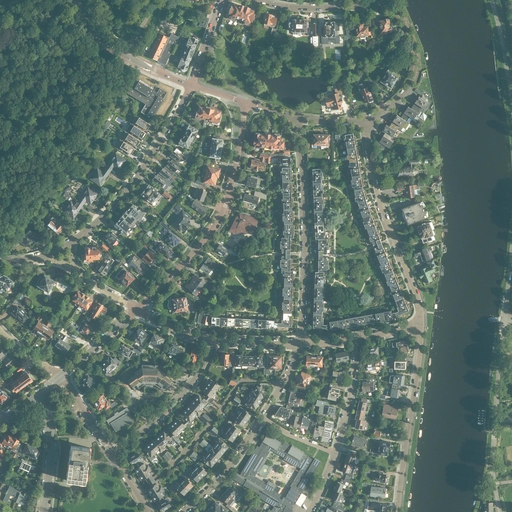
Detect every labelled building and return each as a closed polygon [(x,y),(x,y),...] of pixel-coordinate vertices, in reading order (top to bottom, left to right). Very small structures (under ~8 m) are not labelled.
[(229,13),(230,14),(229,17),(234,18),(235,16),(240,17),(243,7),(238,5),(238,6),(234,4),(233,7),(231,7),(229,13)] [(243,7),(240,17),(244,19),(243,22),(248,24),(249,21),(251,21),(254,15),(252,14),(253,11),(248,10),(249,9),(243,7)] [(197,15),(205,18),(208,12),(199,9),(197,15)] [(263,23),(264,23),(263,25),(269,26),(269,25),(273,26),(274,24),(275,24),(275,23),(276,18),(275,18),(275,16),(271,15),(270,15),(269,14),(268,14),(266,14),(264,13),(263,17),(265,18),(263,23)] [(293,29),(292,29),(292,32),(293,32),(307,33),(307,31),(309,32),(309,28),(307,27),(307,20),(306,20),(306,19),(303,19),(303,20),(297,20),(297,19),(295,19),(294,19),(294,20),(293,19),(293,23),(290,23),(289,24),(289,26),(290,28),(293,28),(293,29)] [(384,20),(379,21),(380,26),(378,26),(380,34),(386,33),(386,32),(393,31),(394,29),(394,27),(392,25),(390,26),(389,19),(384,20)] [(337,36),(337,34),(337,30),(339,30),(339,22),(335,22),(324,22),(324,28),(322,28),(322,33),(324,33),(324,36),(318,37),(318,46),(319,47),(322,47),(322,44),(328,44),(328,41),(335,41),(335,43),(340,43),(340,36),(337,36)] [(357,36),(360,36),(360,38),(366,37),(366,35),(369,35),(371,35),(372,38),(373,38),(371,31),(369,31),(368,26),(364,27),(363,23),(360,23),(359,22),(357,23),(356,23),(357,36)] [(160,31),(148,57),(157,61),(157,62),(158,61),(158,62),(159,62),(160,63),(161,63),(161,64),(164,65),(164,64),(166,65),(168,60),(171,54),(176,42),(177,40),(178,38),(178,37),(172,34),(172,35),(169,34),(168,38),(164,36),(165,34),(160,31)] [(176,42),(181,44),(183,45),(194,49),(196,44),(197,44),(198,40),(197,39),(198,39),(197,37),(195,37),(194,37),(194,38),(189,36),(188,40),(187,40),(186,43),(183,41),(182,41),(177,40),(176,42)] [(184,51),(181,58),(189,61),(192,53),(193,53),(194,51),(194,50),(194,49),(183,45),(181,50),(184,51)] [(188,66),(189,61),(181,58),(179,64),(177,67),(182,69),(181,70),(182,71),(184,72),(185,71),(186,70),(188,66)] [(390,68),(382,81),(392,87),(398,77),(392,73),(394,71),(390,68)] [(374,75),(370,78),(374,85),(378,82),(374,75)] [(135,79),(126,92),(145,104),(141,112),(148,116),(149,115),(153,117),(164,100),(163,99),(167,92),(160,88),(157,93),(153,91),(154,90),(139,81),(138,81),(135,79)] [(329,96),(325,98),(328,107),(332,106),(333,110),(342,107),(341,102),(343,102),(342,96),(340,96),(339,93),(338,92),(338,90),(341,90),(341,94),(344,93),(343,89),(341,82),(336,84),(337,88),(333,89),(334,94),(329,95),(329,96)] [(368,87),(361,89),(366,102),(369,101),(369,103),(373,101),(373,100),(368,87)] [(413,105),(420,110),(423,112),(429,103),(425,100),(427,98),(422,95),(421,98),(419,96),(415,102),(416,103),(414,105),(413,105)] [(404,112),(401,117),(410,123),(412,120),(416,123),(419,117),(416,115),(420,110),(413,105),(413,106),(414,106),(412,109),(408,106),(404,112)] [(201,118),(204,119),(203,127),(206,128),(206,121),(207,118),(210,107),(206,106),(206,107),(198,106),(197,111),(197,112),(196,112),(195,116),(196,116),(195,119),(200,120),(201,118)] [(210,107),(207,118),(206,121),(207,122),(208,118),(209,119),(209,120),(212,121),(212,123),(217,124),(218,122),(219,121),(220,120),(221,119),(219,118),(220,117),(219,116),(221,111),(213,109),(214,108),(210,107)] [(134,122),(132,124),(142,131),(144,128),(145,129),(149,124),(136,115),(132,121),(134,122)] [(394,121),(392,124),(398,128),(404,132),(410,123),(401,117),(397,115),(393,121),(394,121)] [(128,130),(127,132),(137,139),(138,136),(140,137),(144,132),(142,131),(132,124),(131,123),(127,129),(128,130)] [(383,131),(386,133),(392,137),(398,128),(392,124),(391,124),(392,124),(390,127),(387,125),(383,131)] [(186,130),(184,134),(195,141),(196,138),(194,137),(195,135),(195,134),(197,130),(188,125),(186,130)] [(123,138),(122,140),(132,147),(133,144),(135,145),(138,140),(137,139),(127,132),(125,131),(122,137),(123,138)] [(259,147),(264,147),(265,135),(259,135),(259,134),(258,133),(255,133),(254,134),(254,140),(253,145),(254,145),(254,147),(259,148),(259,147)] [(265,135),(264,147),(264,148),(272,148),(273,148),(273,136),(270,135),(270,133),(265,133),(265,135)] [(273,136),(273,148),(284,149),(285,145),(283,145),(284,141),(283,141),(283,139),(279,139),(279,136),(279,134),(274,133),(274,134),(273,134),(273,136)] [(322,145),(323,146),(324,146),(325,146),(326,145),(329,145),(329,135),(323,134),(323,133),(318,133),(318,134),(314,134),(314,137),(313,138),(313,139),(313,140),(314,140),(314,145),(322,145)] [(344,138),(344,139),(345,142),(356,140),(356,139),(355,137),(354,137),(353,133),(345,135),(346,138),(344,138)] [(380,141),(381,142),(378,146),(383,149),(385,145),(389,148),(393,142),(391,140),(392,137),(386,133),(384,136),(384,135),(380,141)] [(195,141),(184,134),(181,138),(178,143),(179,143),(178,144),(179,145),(181,146),(182,146),(182,145),(187,148),(190,144),(191,141),(194,143),(195,141)] [(200,145),(207,147),(221,149),(221,147),(222,144),(223,144),(223,142),(223,141),(222,141),(222,140),(219,139),(212,138),(212,139),(210,139),(209,143),(208,143),(205,142),(205,141),(202,140),(201,144),(200,145)] [(118,146),(116,149),(126,155),(128,152),(129,153),(133,148),(132,147),(122,140),(120,139),(116,145),(118,146)] [(356,140),(345,142),(345,145),(347,145),(348,149),(356,147),(355,144),(356,143),(356,141),(356,140)] [(203,150),(207,151),(210,151),(209,156),(215,157),(215,160),(219,160),(219,158),(220,158),(221,151),(221,149),(207,147),(200,145),(198,152),(203,152),(203,150)] [(347,152),(347,156),(358,154),(358,150),(356,150),(356,147),(348,149),(348,152),(347,152)] [(170,153),(171,153),(169,156),(173,158),(178,162),(181,158),(185,161),(187,158),(181,153),(181,152),(176,148),(174,152),(172,150),(170,153)] [(102,161),(100,164),(100,165),(105,168),(110,171),(113,167),(118,170),(125,160),(115,153),(107,165),(102,161)] [(250,168),(253,169),(256,169),(262,170),(264,162),(270,163),(270,158),(271,154),(271,153),(261,153),(261,154),(260,153),(259,158),(260,158),(260,160),(254,158),(254,160),(251,159),(251,161),(250,161),(250,162),(251,163),(250,168)] [(289,164),(289,158),(283,158),(283,156),(283,154),(277,154),(278,158),(278,160),(280,160),(280,164),(289,164)] [(358,154),(347,156),(348,159),(349,159),(350,162),(358,161),(358,158),(359,157),(358,155),(358,154)] [(167,163),(166,166),(171,170),(174,172),(178,168),(181,171),(184,168),(177,163),(178,162),(173,158),(170,162),(168,160),(167,162),(167,163)] [(398,169),(395,172),(398,175),(398,176),(415,175),(416,173),(417,172),(417,171),(418,171),(418,170),(417,170),(416,169),(415,169),(414,167),(413,167),(412,164),(421,164),(420,159),(409,160),(410,164),(410,167),(402,167),(398,168),(398,169)] [(349,166),(350,170),(361,168),(360,166),(360,164),(359,164),(358,161),(350,162),(350,166),(349,166)] [(216,164),(205,162),(204,166),(207,167),(205,174),(216,177),(217,177),(218,176),(219,171),(219,169),(215,168),(216,164)] [(158,173),(164,177),(167,180),(170,182),(173,177),(174,178),(177,175),(170,170),(171,170),(166,166),(163,169),(162,167),(159,170),(160,170),(158,173)] [(110,171),(105,168),(102,172),(97,169),(90,178),(100,186),(110,171)] [(350,170),(350,173),(352,173),(353,176),(361,175),(360,171),(361,171),(361,168),(350,170)] [(152,177),(153,178),(152,180),(161,187),(164,189),(167,185),(168,186),(171,183),(163,177),(164,177),(158,173),(156,176),(154,174),(152,177)] [(216,181),(215,180),(216,177),(205,174),(204,181),(197,179),(194,183),(201,185),(205,187),(206,183),(214,185),(214,183),(215,183),(216,181)] [(353,179),(352,180),(352,183),(363,181),(362,178),(361,178),(361,175),(353,176),(353,179)] [(252,176),(251,177),(251,178),(248,177),(248,178),(247,178),(247,180),(247,182),(246,182),(246,184),(246,185),(255,187),(256,184),(259,184),(260,178),(252,176)] [(363,181),(352,183),(353,187),(354,187),(355,191),(363,189),(362,185),(364,185),(363,183),(363,181)] [(141,193),(142,193),(141,194),(144,197),(144,198),(145,199),(146,200),(146,201),(147,201),(148,201),(151,203),(154,200),(156,197),(159,199),(161,195),(148,185),(143,191),(141,193)] [(416,185),(406,186),(405,186),(398,187),(398,191),(406,190),(407,197),(415,197),(414,196),(419,196),(418,189),(416,189),(416,185)] [(88,187),(78,201),(83,204),(86,200),(91,204),(98,194),(88,187)] [(199,189),(196,198),(195,199),(202,201),(203,201),(206,192),(199,189)] [(354,194),(355,198),(365,195),(366,195),(366,194),(365,191),(364,192),(364,191),(363,189),(355,191),(356,194),(354,194)] [(164,190),(161,194),(167,198),(167,197),(170,199),(172,196),(164,190)] [(184,191),(183,193),(193,201),(195,198),(184,191)] [(244,193),(242,200),(241,206),(250,209),(252,203),(257,204),(259,197),(266,200),(266,194),(265,193),(260,192),(255,191),(254,196),(244,193)] [(365,195),(355,198),(356,201),(357,201),(359,205),(367,202),(366,200),(367,200),(366,199),(367,198),(366,195),(365,195)] [(195,198),(194,200),(190,205),(203,215),(207,209),(201,205),(202,201),(195,199),(196,198),(195,198)] [(83,204),(78,201),(75,205),(70,201),(63,211),(73,218),(83,204)] [(367,202),(359,205),(360,208),(358,208),(360,212),(370,208),(369,205),(368,205),(367,202)] [(418,203),(403,209),(404,211),(402,212),(402,214),(402,215),(402,216),(403,217),(403,219),(404,220),(405,221),(406,222),(408,221),(409,224),(424,218),(428,217),(428,215),(428,214),(427,213),(427,212),(424,213),(422,207),(425,206),(424,205),(424,204),(423,203),(423,202),(422,202),(418,203)] [(130,207),(127,211),(135,218),(139,222),(141,220),(141,217),(144,214),(133,205),(130,207)] [(174,209),(180,214),(179,214),(180,215),(175,221),(173,224),(178,229),(181,226),(186,229),(189,225),(184,221),(188,216),(182,212),(183,210),(177,205),(174,209)] [(370,208),(360,212),(361,215),(362,215),(364,218),(372,215),(370,212),(371,211),(371,209),(370,208)] [(120,218),(121,218),(132,227),(135,224),(133,222),(134,221),(134,222),(135,221),(134,220),(135,218),(127,211),(127,210),(120,218)] [(61,217),(55,211),(53,214),(60,220),(61,217)] [(235,217),(229,230),(236,234),(241,232),(245,233),(247,232),(249,229),(254,227),(258,220),(245,214),(241,214),(241,213),(238,214),(238,215),(235,217)] [(372,215),(364,218),(365,221),(363,221),(365,225),(375,221),(374,218),(373,218),(372,215)] [(47,227),(46,229),(46,230),(48,232),(49,232),(50,231),(55,235),(56,235),(57,236),(61,233),(59,231),(63,227),(58,223),(59,222),(52,216),(50,220),(51,221),(46,227),(47,227)] [(132,227),(121,218),(118,220),(119,221),(115,225),(122,231),(127,235),(130,231),(129,231),(132,227)] [(174,236),(174,235),(172,233),(171,233),(169,232),(171,229),(162,221),(160,224),(163,227),(160,230),(166,235),(164,237),(166,239),(166,240),(174,247),(176,244),(177,244),(179,242),(178,241),(179,240),(174,236)] [(375,221),(365,225),(366,228),(367,228),(368,231),(376,228),(375,225),(376,224),(375,221)] [(420,234),(432,230),(431,226),(432,225),(431,222),(417,227),(419,231),(418,232),(419,234),(420,234)] [(376,228),(368,231),(369,234),(368,235),(369,238),(379,235),(380,234),(379,233),(379,231),(377,231),(376,228)] [(33,246),(36,243),(39,240),(42,236),(43,235),(42,234),(35,231),(34,233),(30,229),(19,241),(26,247),(28,244),(31,247),(32,246),(33,246)] [(432,230),(420,234),(421,238),(422,238),(424,243),(432,240),(431,236),(434,235),(432,230)] [(118,237),(112,233),(110,235),(108,233),(104,238),(106,240),(105,241),(108,244),(109,243),(111,245),(116,239),(118,237)] [(379,235),(369,238),(371,242),(372,241),(374,246),(382,243),(380,239),(380,238),(381,238),(380,235),(380,234),(379,235)] [(154,241),(149,247),(155,252),(157,249),(159,251),(159,252),(161,254),(162,254),(167,258),(170,255),(170,256),(172,253),(172,252),(164,245),(161,243),(159,245),(154,241)] [(374,246),(375,248),(376,252),(375,253),(376,256),(385,252),(387,252),(385,248),(384,249),(384,248),(383,248),(382,243),(374,246)] [(107,252),(109,250),(102,244),(99,246),(107,252)] [(227,250),(225,248),(219,244),(215,250),(220,253),(220,254),(222,256),(223,255),(227,250)] [(290,245),(280,245),(280,248),(281,248),(281,253),(285,253),(285,254),(289,254),(289,249),(290,249),(290,248),(291,248),(291,246),(290,246),(290,245)] [(319,247),(317,247),(317,249),(319,250),(319,251),(319,253),(319,255),(323,255),(323,254),(327,254),(327,249),(329,250),(329,246),(319,246),(319,247)] [(426,248),(419,250),(412,253),(414,256),(420,254),(421,258),(420,258),(422,262),(423,261),(424,263),(431,260),(430,259),(431,259),(428,251),(432,250),(431,246),(426,248)] [(86,250),(87,261),(92,261),(92,259),(99,259),(98,247),(88,247),(87,248),(86,248),(86,249),(86,250)] [(149,250),(142,258),(148,264),(151,261),(152,260),(153,259),(156,256),(149,250)] [(385,252),(376,256),(378,259),(379,259),(380,262),(388,259),(387,255),(388,255),(387,253),(387,252),(385,252)] [(280,260),(280,263),(290,263),(290,262),(291,262),(291,260),(290,260),(290,259),(289,259),(289,254),(285,254),(285,256),(281,256),(281,260),(280,260)] [(319,260),(319,261),(317,261),(317,263),(319,263),(319,265),(328,265),(328,261),(327,261),(327,257),(323,257),(323,255),(319,255),(319,260)] [(138,259),(134,256),(131,259),(130,258),(127,261),(133,267),(139,273),(140,274),(140,273),(141,272),(142,274),(144,272),(142,270),(143,269),(139,265),(141,262),(138,259)] [(103,257),(99,263),(99,264),(99,263),(101,265),(97,270),(104,275),(107,272),(106,271),(109,266),(105,263),(107,260),(103,257)] [(208,275),(208,274),(210,275),(212,272),(211,270),(214,267),(216,269),(219,265),(208,257),(205,261),(206,262),(200,269),(208,275)] [(388,259),(380,262),(381,265),(380,266),(382,269),(392,265),(390,261),(389,262),(388,259)] [(433,260),(427,263),(428,265),(426,266),(426,267),(420,270),(421,272),(419,273),(421,279),(424,278),(426,283),(432,280),(429,274),(435,271),(433,266),(435,266),(433,260)] [(392,265),(382,269),(383,272),(384,272),(385,275),(393,272),(392,269),(393,268),(392,265)] [(116,276),(119,278),(126,286),(127,285),(128,285),(129,284),(129,283),(134,278),(126,271),(123,268),(116,276)] [(282,274),(282,277),(292,278),(292,276),(293,276),(294,274),(292,274),(293,270),(289,270),(284,270),(284,274),(282,274)] [(397,278),(396,276),(396,274),(395,275),(393,272),(385,275),(387,278),(385,279),(387,282),(397,278)] [(193,278),(191,281),(201,288),(206,282),(207,282),(208,280),(204,276),(201,279),(194,274),(192,277),(193,278)] [(11,284),(13,285),(15,282),(12,281),(12,280),(7,278),(8,277),(3,275),(3,276),(0,275),(0,288),(6,291),(8,286),(9,287),(11,284)] [(37,282),(39,283),(37,286),(38,287),(38,288),(39,288),(41,288),(44,290),(44,292),(45,293),(47,292),(48,293),(49,292),(50,292),(50,290),(50,289),(52,286),(54,285),(54,284),(54,283),(55,282),(54,281),(54,280),(52,279),(51,280),(48,277),(48,276),(46,275),(45,276),(44,275),(42,278),(40,276),(37,282)] [(387,282),(388,285),(389,285),(391,288),(399,285),(397,281),(398,281),(397,278),(387,282)] [(201,288),(191,281),(188,284),(187,283),(185,286),(189,290),(186,294),(192,299),(193,298),(194,299),(200,304),(201,300),(195,295),(201,288)] [(392,291),(391,291),(392,295),(402,291),(401,287),(400,288),(399,285),(391,288),(392,291)] [(75,305),(78,307),(85,295),(82,293),(80,294),(77,291),(76,293),(75,293),(74,296),(72,300),(76,302),(75,304),(75,305)] [(392,295),(394,298),(395,298),(396,301),(405,297),(404,294),(402,291),(392,295)] [(21,292),(16,299),(21,301),(23,303),(26,299),(23,297),(25,295),(21,292)] [(85,295),(78,307),(81,309),(82,308),(83,307),(87,309),(89,306),(90,306),(91,303),(92,301),(89,299),(88,297),(85,295)] [(170,303),(170,304),(170,305),(171,308),(171,309),(174,309),(174,312),(175,312),(176,312),(179,311),(187,309),(185,297),(176,298),(173,298),(173,299),(172,299),(173,303),(170,303)] [(405,297),(396,301),(397,304),(396,304),(397,308),(406,304),(408,304),(406,300),(405,297)] [(200,304),(194,299),(192,308),(196,309),(196,308),(199,309),(200,304)] [(107,309),(96,302),(92,308),(94,309),(92,312),(90,316),(94,319),(100,310),(104,313),(107,309)] [(399,311),(395,312),(396,316),(398,315),(399,315),(400,315),(401,314),(404,313),(405,313),(406,313),(406,312),(409,311),(408,307),(409,307),(408,305),(408,304),(406,304),(397,308),(399,311)] [(19,309),(16,306),(11,312),(13,314),(13,315),(14,316),(15,316),(16,317),(17,316),(24,323),(28,318),(25,315),(27,313),(21,308),(19,309)] [(210,313),(200,310),(197,322),(208,325),(209,317),(209,316),(210,313)] [(391,311),(383,312),(385,320),(393,319),(392,318),(397,317),(396,316),(395,312),(391,313),(391,311)] [(383,312),(375,314),(377,322),(385,320),(383,312)] [(375,314),(368,315),(369,323),(377,322),(375,314)] [(368,315),(360,316),(362,324),(369,323),(368,315)] [(360,316),(353,318),(354,326),(362,324),(360,316)] [(211,325),(219,325),(219,317),(211,317),(211,325)] [(219,317),(219,325),(227,326),(227,317),(219,317)] [(235,318),(234,326),(242,327),(242,318),(235,318)] [(242,318),(242,327),(249,327),(250,319),(242,318)] [(353,318),(345,319),(346,327),(354,326),(353,318)] [(250,319),(249,327),(257,328),(258,319),(250,319)] [(258,319),(257,328),(265,328),(265,320),(258,319)] [(278,323),(277,326),(279,327),(280,327),(281,327),(282,327),(285,327),(287,327),(291,327),(291,323),(292,323),(292,321),(291,321),(291,320),(281,319),(281,323),(278,323)] [(345,319),(337,320),(339,328),(346,327),(345,319)] [(265,320),(265,328),(273,328),(273,327),(277,328),(277,326),(278,323),(273,322),(273,320),(265,320)] [(327,325),(327,330),(331,329),(332,330),(339,328),(337,320),(330,322),(330,324),(327,325)] [(37,333),(40,335),(46,326),(38,321),(35,325),(34,325),(33,327),(33,328),(33,329),(37,332),(37,333)] [(323,321),(313,321),(313,322),(312,322),(312,324),(313,324),(313,328),(317,328),(317,329),(319,329),(319,328),(322,328),(323,329),(324,329),(325,328),(326,328),(327,325),(323,325),(323,321)] [(92,326),(85,322),(84,324),(85,325),(83,329),(80,327),(78,331),(81,333),(81,332),(87,335),(92,326)] [(46,326),(40,335),(43,337),(44,336),(48,339),(49,338),(50,338),(51,336),(51,335),(53,331),(46,326)] [(143,332),(139,328),(132,338),(140,344),(146,337),(146,336),(147,334),(144,332),(143,332)] [(59,331),(53,339),(57,342),(55,345),(58,346),(59,346),(64,350),(67,348),(67,349),(68,348),(70,347),(69,346),(69,345),(68,344),(71,340),(65,336),(59,331)] [(148,344),(154,346),(159,336),(158,336),(158,335),(156,334),(155,335),(153,334),(148,344)] [(159,336),(154,346),(159,349),(164,339),(162,338),(162,337),(160,336),(159,336)] [(396,342),(392,343),(392,344),(393,347),(396,347),(396,349),(399,349),(399,351),(402,350),(403,352),(405,352),(406,350),(409,350),(408,342),(404,343),(404,342),(397,342),(397,343),(396,343),(396,342)] [(169,350),(168,352),(175,355),(178,345),(177,345),(176,344),(175,344),(174,344),(172,343),(171,345),(169,350)] [(133,351),(121,345),(120,347),(119,347),(118,347),(117,349),(118,350),(118,351),(124,354),(124,355),(125,356),(126,356),(127,356),(129,357),(130,356),(133,351)] [(175,355),(181,357),(182,354),(183,354),(184,350),(183,350),(184,348),(182,347),(182,346),(181,345),(179,346),(178,345),(175,355)] [(381,346),(377,347),(376,346),(374,346),(374,347),(368,348),(367,348),(366,349),(366,351),(367,351),(368,351),(368,352),(368,355),(373,354),(373,355),(378,355),(378,351),(381,351),(381,346)] [(192,349),(189,361),(195,362),(198,351),(197,350),(192,348),(192,349)] [(348,359),(347,356),(348,356),(348,355),(347,355),(346,352),(335,354),(335,353),(328,354),(329,361),(336,360),(336,361),(348,359)] [(5,355),(0,359),(0,360),(3,364),(4,363),(8,368),(17,361),(11,354),(8,356),(6,354),(4,355),(5,355)] [(228,354),(223,354),(222,359),(220,359),(220,363),(222,363),(222,365),(227,365),(228,367),(231,367),(231,364),(231,359),(228,359),(228,354)] [(104,360),(111,369),(113,370),(116,368),(116,367),(118,366),(121,363),(115,357),(113,359),(110,356),(109,358),(108,357),(107,358),(106,357),(104,360)] [(316,357),(307,356),(306,365),(321,366),(322,357),(316,356),(316,357)] [(99,367),(101,369),(99,372),(104,378),(108,375),(107,373),(108,371),(110,373),(113,370),(111,369),(104,360),(104,361),(101,363),(101,364),(101,365),(99,367)] [(141,362),(139,360),(119,378),(120,380),(141,362)] [(395,360),(395,368),(406,368),(406,361),(405,361),(405,360),(406,360),(403,360),(398,360),(395,360)] [(381,369),(380,362),(366,364),(367,371),(381,369)] [(127,380),(132,386),(135,391),(138,388),(143,385),(146,385),(146,387),(147,388),(148,388),(149,388),(150,388),(152,388),(153,387),(153,385),(155,385),(160,389),(163,391),(167,387),(171,381),(170,380),(163,375),(165,373),(157,368),(157,365),(155,365),(155,364),(154,365),(142,365),(142,368),(134,373),(135,374),(127,380)] [(335,376),(334,381),(334,382),(330,381),(330,383),(340,384),(341,381),(342,382),(344,372),(342,372),(339,371),(339,372),(333,371),(332,372),(332,373),(332,375),(335,376)] [(26,372),(21,376),(24,380),(27,384),(32,380),(31,378),(31,377),(28,374),(26,372)] [(300,375),(298,374),(295,381),(298,381),(296,386),(303,388),(306,380),(309,381),(311,375),(301,372),(300,375)] [(393,383),(392,388),(398,389),(399,384),(402,384),(404,375),(396,374),(396,375),(394,375),(391,375),(389,381),(393,383)] [(21,376),(15,380),(21,388),(27,384),(24,380),(21,376)] [(87,376),(80,380),(80,381),(80,382),(81,384),(82,383),(85,389),(86,389),(88,392),(94,388),(96,392),(99,389),(95,382),(94,381),(92,378),(91,378),(90,379),(88,376),(87,376)] [(378,383),(377,378),(375,378),(368,379),(368,380),(368,381),(362,382),(363,385),(362,385),(362,392),(374,391),(374,387),(379,387),(378,383)] [(21,388),(15,380),(10,384),(12,387),(11,388),(13,391),(14,390),(16,392),(21,388)] [(206,385),(215,391),(217,388),(219,389),(220,388),(222,389),(224,386),(218,382),(216,383),(214,381),(213,382),(210,380),(209,382),(208,382),(206,385)] [(252,389),(251,391),(261,398),(262,396),(263,396),(263,395),(264,395),(265,393),(265,392),(261,389),(263,387),(258,384),(254,390),(252,389)] [(338,385),(330,384),(327,397),(335,398),(335,397),(338,397),(339,392),(337,391),(338,385)] [(215,391),(206,385),(206,386),(205,386),(204,388),(204,389),(203,390),(205,392),(205,393),(208,395),(206,397),(212,402),(215,398),(214,397),(215,395),(213,394),(215,391)] [(398,389),(392,388),(389,387),(388,391),(387,391),(387,396),(398,397),(399,389),(398,389)] [(290,396),(288,405),(294,406),(297,407),(298,404),(302,405),(305,394),(291,390),(290,394),(291,394),(290,397),(290,396)] [(248,397),(249,398),(258,403),(259,403),(260,401),(260,400),(261,398),(251,391),(249,393),(250,394),(248,397)] [(93,401),(95,404),(105,398),(102,393),(92,399),(93,401)] [(194,399),(194,400),(203,407),(205,405),(206,405),(208,404),(209,405),(212,402),(206,397),(204,399),(202,397),(201,398),(198,395),(197,397),(196,397),(194,399)] [(258,403),(249,398),(245,395),(245,396),(244,396),(243,398),(241,401),(244,403),(251,407),(252,407),(255,409),(256,407),(257,406),(258,404),(258,403)] [(117,404),(115,402),(111,404),(109,400),(107,401),(105,398),(95,404),(97,408),(98,409),(104,406),(105,408),(110,406),(111,408),(117,404)] [(360,401),(358,409),(368,411),(370,404),(367,403),(367,402),(367,399),(362,398),(361,401),(360,401)] [(333,416),(335,408),(327,406),(327,402),(317,399),(316,405),(319,405),(319,404),(321,404),(320,406),(319,413),(324,415),(324,414),(329,415),(331,416),(331,415),(333,416)] [(191,403),(190,405),(200,414),(202,412),(200,410),(203,407),(194,400),(193,400),(191,403)] [(186,409),(185,409),(194,417),(197,414),(198,416),(200,414),(190,405),(189,406),(188,406),(186,408),(186,409)] [(287,405),(286,408),(280,407),(274,415),(284,417),(285,417),(288,417),(289,415),(291,416),(292,411),(293,411),(294,406),(288,405),(287,405)] [(383,406),(381,415),(384,416),(385,416),(386,416),(386,419),(391,420),(391,419),(397,420),(399,411),(395,410),(395,408),(391,407),(391,406),(391,405),(390,405),(389,405),(388,405),(388,406),(388,407),(383,406)] [(109,424),(110,424),(111,423),(116,431),(115,430),(122,426),(123,427),(123,426),(122,425),(132,420),(132,421),(133,420),(128,413),(129,412),(126,407),(126,408),(118,414),(117,412),(115,414),(116,415),(107,420),(109,424)] [(240,411),(238,414),(247,420),(249,417),(250,415),(247,413),(248,412),(240,407),(238,410),(240,411)] [(186,419),(184,421),(190,427),(193,424),(192,422),(193,421),(192,420),(194,417),(185,409),(185,410),(184,410),(183,412),(183,413),(181,414),(184,416),(184,417),(186,419)] [(356,418),(364,420),(364,416),(367,417),(368,411),(358,409),(356,418)] [(232,416),(229,419),(235,424),(237,422),(239,424),(240,423),(243,425),(244,424),(245,423),(247,421),(246,421),(247,420),(238,414),(236,417),(234,416),(233,417),(232,416)] [(302,417),(300,427),(306,428),(306,429),(307,429),(309,421),(312,422),(314,415),(311,414),(310,419),(302,417)] [(293,425),(300,427),(302,417),(295,415),(293,426),(293,425)] [(174,422),(173,423),(180,431),(183,428),(184,430),(185,429),(187,430),(190,427),(184,421),(183,423),(180,420),(180,421),(177,419),(176,418),(173,421),(174,422)] [(364,420),(356,418),(355,423),(356,423),(355,428),(363,429),(366,420),(364,420)] [(229,426),(227,429),(236,435),(237,434),(238,434),(240,431),(239,431),(239,430),(236,428),(237,428),(234,425),(235,424),(229,419),(227,423),(229,424),(227,425),(229,426)] [(322,436),(322,435),(330,437),(329,438),(330,438),(332,427),(332,428),(333,424),(325,422),(324,426),(323,428),(321,436),(322,436)] [(170,435),(175,441),(179,444),(181,443),(177,439),(179,438),(180,437),(178,434),(180,431),(173,423),(171,425),(170,424),(168,426),(168,427),(168,428),(171,430),(170,431),(173,433),(170,435)] [(321,436),(323,428),(324,426),(324,425),(323,427),(315,425),(315,427),(314,427),(315,427),(313,434),(321,436)] [(236,435),(227,429),(224,432),(223,431),(221,434),(228,439),(229,439),(232,441),(232,440),(233,441),(235,438),(234,437),(236,435)] [(159,435),(158,436),(165,444),(167,442),(170,445),(172,444),(175,441),(170,435),(169,437),(166,434),(164,432),(162,433),(161,433),(159,435)] [(241,472),(241,473),(240,475),(236,473),(233,479),(259,495),(258,497),(274,506),(271,510),(269,509),(266,511),(291,511),(293,510),(292,509),(291,509),(296,501),(299,502),(300,500),(299,499),(297,498),(303,490),(310,478),(314,472),(320,462),(314,458),(313,460),(313,459),(312,459),(310,458),(303,454),(304,453),(293,446),(292,445),(289,449),(287,448),(289,444),(284,442),(282,445),(280,444),(281,442),(277,440),(269,435),(267,434),(266,435),(261,444),(259,447),(257,446),(241,472)] [(4,446),(7,448),(13,437),(12,436),(11,436),(7,435),(7,436),(5,435),(2,442),(5,444),(4,446)] [(155,439),(154,440),(162,450),(164,448),(162,446),(165,444),(158,436),(155,438),(155,439)] [(367,440),(354,436),(352,444),(365,448),(367,440)] [(14,438),(13,437),(7,448),(11,450),(10,450),(13,452),(14,451),(10,458),(13,460),(15,458),(16,455),(17,453),(21,448),(20,448),(17,445),(19,443),(17,442),(19,440),(17,439),(17,438),(16,437),(14,438)] [(217,442),(215,445),(224,452),(224,451),(226,449),(226,448),(227,447),(224,444),(225,444),(218,438),(215,441),(217,442)] [(207,446),(209,448),(219,456),(220,455),(221,455),(223,453),(223,452),(224,452),(215,445),(212,448),(211,446),(210,445),(209,443),(204,439),(201,441),(204,444),(207,446)] [(149,443),(149,444),(156,452),(158,450),(160,451),(162,450),(154,440),(152,441),(149,443)] [(379,443),(380,443),(379,449),(373,448),(373,452),(387,454),(388,453),(389,453),(390,452),(391,448),(390,447),(391,443),(381,441),(381,442),(379,441),(379,443)] [(33,447),(27,444),(24,449),(22,451),(23,452),(29,455),(33,447)] [(156,452),(149,444),(148,444),(145,446),(146,447),(144,448),(146,451),(148,454),(146,456),(151,461),(154,459),(153,457),(154,456),(153,454),(156,452)] [(89,448),(71,445),(66,480),(85,483),(89,448)] [(37,455),(39,450),(33,447),(29,455),(36,458),(36,457),(37,458),(38,455),(37,455)] [(209,452),(207,455),(215,461),(216,461),(218,459),(218,458),(219,456),(209,448),(207,450),(209,452)] [(132,464),(132,463),(133,466),(138,463),(143,460),(141,458),(142,457),(140,455),(139,456),(137,452),(136,453),(133,454),(133,455),(128,458),(128,459),(130,462),(132,464)] [(346,459),(345,462),(352,464),(355,465),(356,462),(355,462),(357,456),(358,454),(354,452),(352,452),(351,454),(348,454),(347,459),(346,459)] [(215,461),(207,455),(205,457),(203,456),(201,459),(208,464),(211,466),(212,465),(213,464),(215,462),(215,461)] [(36,467),(31,465),(24,462),(22,461),(17,471),(21,473),(23,470),(24,469),(28,471),(26,476),(31,478),(36,467)] [(197,462),(195,464),(196,466),(193,469),(201,476),(203,475),(204,476),(206,473),(205,472),(206,472),(203,469),(204,469),(197,462)] [(345,462),(343,470),(347,472),(346,475),(352,477),(353,474),(356,465),(355,465),(352,464),(345,462)] [(138,463),(133,466),(135,468),(135,469),(135,470),(136,472),(137,472),(138,474),(149,467),(148,465),(146,466),(144,463),(140,465),(138,463)] [(149,467),(138,474),(139,476),(139,477),(140,479),(141,479),(142,479),(145,478),(148,483),(154,479),(149,471),(150,469),(149,467)] [(191,471),(189,470),(188,469),(184,473),(189,478),(191,477),(194,479),(194,478),(197,481),(198,481),(200,479),(200,478),(201,476),(193,469),(191,471)] [(372,475),(376,476),(375,480),(381,481),(381,482),(384,482),(385,482),(386,482),(386,474),(376,473),(374,473),(375,470),(368,469),(368,473),(372,473),(372,475)] [(183,480),(180,482),(188,490),(189,489),(189,490),(191,487),(192,485),(190,483),(191,482),(188,480),(189,478),(184,473),(181,475),(183,477),(181,478),(183,480)] [(335,489),(337,490),(341,492),(344,485),(348,486),(350,482),(349,482),(350,479),(345,477),(344,480),(342,479),(340,483),(338,482),(335,489)] [(148,483),(149,484),(151,487),(148,489),(148,490),(148,491),(149,493),(150,493),(151,495),(162,488),(161,486),(159,487),(154,479),(148,483)] [(188,490),(180,482),(178,485),(176,483),(174,486),(171,483),(168,487),(174,493),(176,491),(175,489),(176,488),(180,492),(181,492),(183,494),(185,493),(186,493),(188,491),(188,490)] [(373,487),(372,486),(371,495),(385,497),(386,488),(373,487)] [(16,490),(13,488),(9,487),(3,500),(7,502),(10,495),(17,498),(20,492),(20,491),(16,490)] [(229,487),(225,492),(234,500),(236,501),(240,496),(242,494),(235,488),(233,490),(229,487)] [(162,488),(151,495),(152,496),(152,498),(153,500),(154,500),(155,500),(157,502),(162,499),(160,497),(164,495),(162,491),(163,490),(162,488)] [(17,498),(16,502),(23,505),(24,502),(28,504),(32,493),(25,490),(24,494),(20,492),(17,498)] [(345,497),(342,496),(343,493),(341,492),(337,490),(333,498),(335,499),(334,503),(333,506),(336,508),(343,511),(345,511),(346,510),(340,507),(345,497)] [(234,500),(225,492),(220,497),(227,503),(229,505),(230,505),(234,500)] [(162,499),(157,502),(158,505),(159,507),(159,508),(160,510),(161,510),(161,511),(167,507),(168,507),(170,506),(170,505),(168,502),(170,501),(169,498),(165,501),(164,499),(162,500),(162,499)] [(369,506),(368,510),(375,511),(376,511),(379,511),(382,511),(383,511),(384,511),(385,511),(386,511),(386,510),(387,509),(386,508),(387,504),(381,503),(381,501),(378,501),(378,500),(371,499),(371,500),(369,500),(369,506)] [(225,511),(227,510),(227,509),(226,510),(223,507),(221,505),(221,506),(215,501),(211,505),(211,506),(210,507),(207,511),(225,511)] [(485,511),(484,511),(485,511),(484,511),(492,511),(493,503),(485,503),(485,511)]
